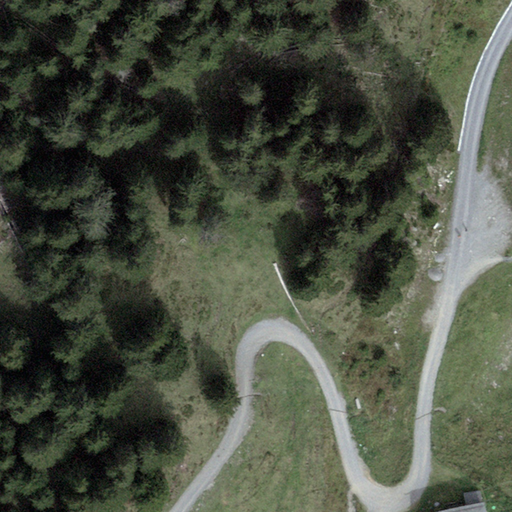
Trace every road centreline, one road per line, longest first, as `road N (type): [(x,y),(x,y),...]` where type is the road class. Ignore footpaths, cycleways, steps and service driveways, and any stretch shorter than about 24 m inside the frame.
road 1 (track): [(386,507),(359,475),(322,375),(297,339),(259,336),(241,352),(242,424),(183,511)]
road 2 (track): [(458,282),(470,91),(511,24)]
road 3 (track): [(424,411),(458,282)]
